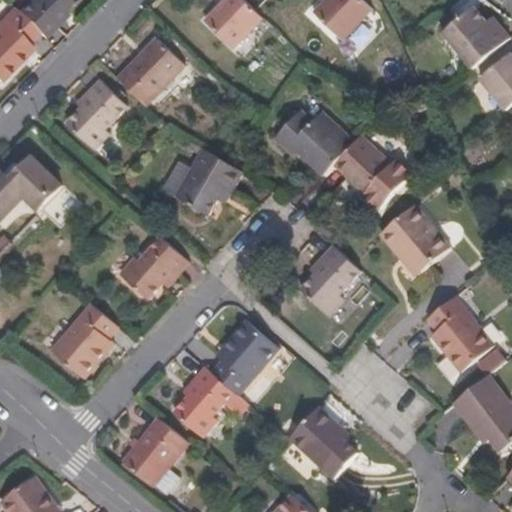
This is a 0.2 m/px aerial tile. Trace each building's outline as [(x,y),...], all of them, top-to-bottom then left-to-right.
[(40,35),(45,40),(65,21),(59,16),(64,10),(74,0),(33,0),(19,15),(40,35)] [(264,20),(255,12),(243,0),(229,0),(207,23),(235,50),(264,20)] [(328,0),(316,13),(347,42),(372,14),(357,0),(328,0)] [(20,55),(28,47),(40,35),(19,15),(14,10),(0,24),(0,82),(2,84),(25,60),(20,55)] [(70,16),(64,10),(59,16),(65,21),(70,16)] [(444,35),(474,72),(511,41),(501,28),(494,34),(487,25),(474,10),(460,22),(455,15),(441,27),(446,33),(444,35)] [(494,19),(487,25),(494,34),(501,28),(494,19)] [(118,81),(146,108),(187,67),(159,40),(118,81)] [(33,51),(28,47),(20,55),(25,60),(33,51)] [(507,113),(511,108),(511,62),(484,85),(507,113)] [(102,82),(83,101),(88,106),(83,111),(68,125),(95,151),(110,135),(106,131),(128,108),(102,82)] [(78,106),(83,111),(88,106),(83,101),(78,106)] [(294,147),(302,155),(325,178),(335,167),(356,145),(324,114),(314,124),(302,113),(277,140),(289,152),(294,147)] [(356,145),(335,167),(366,195),(364,198),(380,213),(414,176),(397,161),(392,167),(362,138),(356,145)] [(297,160),(302,155),(294,147),(289,152),(297,160)] [(243,173),(231,166),(205,151),(193,171),(180,163),(164,191),(209,218),(219,201),(225,205),(243,173)] [(0,180),(0,226),(28,199),(41,212),(64,189),(35,160),(13,182),(5,175),(0,180)] [(417,207),(384,234),(419,278),(452,250),(417,207)] [(173,284),(190,265),(162,240),(139,265),(135,261),(120,277),(148,301),(162,285),(167,280),(173,284)] [(362,273),(351,262),(335,247),(317,267),(322,272),(317,277),(302,293),(329,317),(344,301),(340,297),(362,273)] [(312,272),(317,277),(322,272),(317,267),(312,272)] [(168,290),(173,284),(167,280),(162,285),(168,290)] [(455,299),(429,320),(439,332),(446,341),(440,345),(462,373),(495,348),(455,299)] [(102,348),(109,340),(119,329),(94,306),(53,353),(84,381),(108,353),(102,348)] [(214,376),(239,399),(280,351),(248,324),(225,350),(231,356),(224,364),(214,376)] [(433,337),(440,345),(446,341),(439,332),(433,337)] [(114,345),(109,340),(102,348),(108,353),(114,345)] [(218,358),(224,364),(231,356),(225,350),(218,358)] [(498,351),(478,367),(488,379),(490,377),(508,363),(498,351)] [(250,408),(239,399),(214,376),(206,369),(188,391),(193,395),(189,400),(176,415),(204,440),(218,423),(214,419),(224,405),(240,420),(250,408)] [(488,379),(455,405),(487,446),(492,442),(502,454),(511,446),(511,404),(490,377),(488,379)] [(184,395),(189,400),(193,395),(188,391),(184,395)] [(320,408),(291,439),(336,481),(360,457),(346,443),(351,437),(320,408)] [(190,445),(160,421),(141,444),(135,451),(124,465),(155,489),(190,445)] [(130,447),(135,451),(141,444),(136,439),(130,447)] [(9,511),(51,511),(49,508),(55,504),(37,479),(4,503),(9,511)] [(308,511),(293,497),(279,511),(308,511)]
